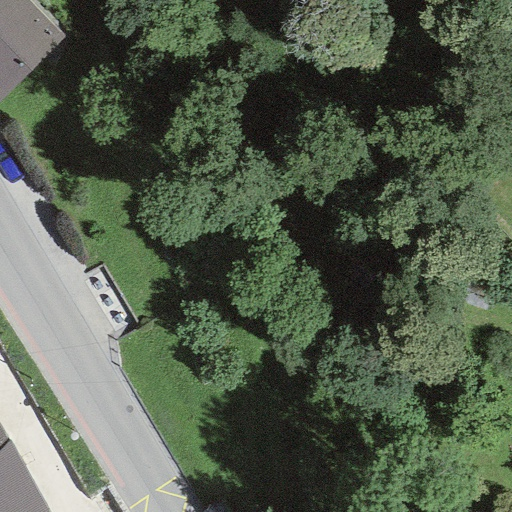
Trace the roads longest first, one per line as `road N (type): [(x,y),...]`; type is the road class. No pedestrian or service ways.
road 1 (tertiary): [(0,236),(161,511)]
road 2 (residential): [(70,511),(0,386)]
